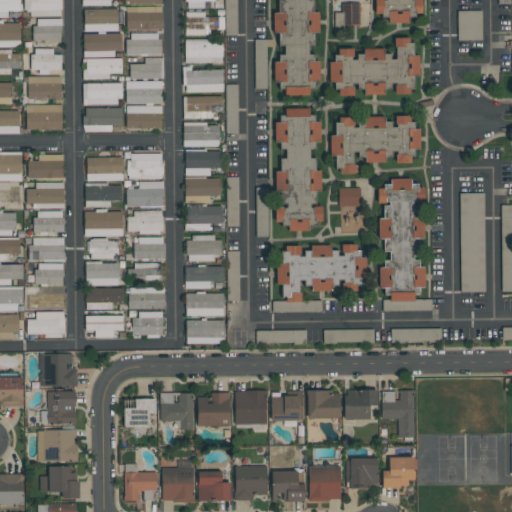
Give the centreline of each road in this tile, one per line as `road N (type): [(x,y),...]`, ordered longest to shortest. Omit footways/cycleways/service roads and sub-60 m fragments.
road 1 (residential): [(105,378),(123,368),(511,365)]
road 2 (residential): [(76,347),(71,0)]
road 3 (residential): [(172,0),(174,347)]
road 4 (residential): [(0,147),(174,146)]
road 5 (residential): [(0,347),(174,347)]
road 6 (residential): [(105,378),(105,511)]
